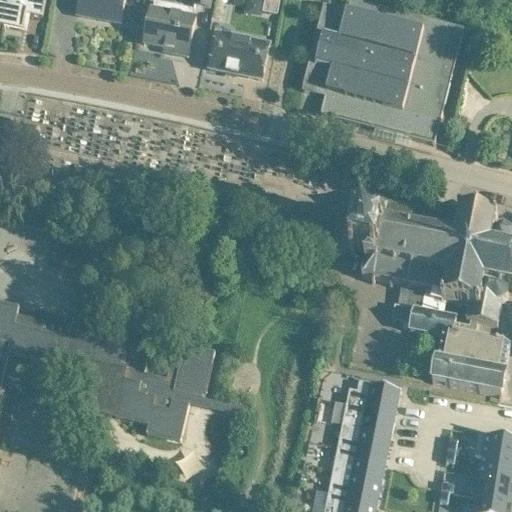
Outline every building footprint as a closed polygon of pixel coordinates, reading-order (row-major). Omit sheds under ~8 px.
[(7,0),(2,29),(23,33),(26,17),(43,20),(46,0),(7,0)] [(125,0),(80,0),(77,18),(121,26),(125,0)] [(209,11),(211,0),(194,0),(193,8),(209,11)] [(275,21),(278,0),(250,0),(250,2),(265,5),(262,19),(275,21)] [(324,100),(320,118),(435,147),(464,32),(350,3),(348,14),(324,8),(302,94),(324,100)] [(151,11),(144,46),(174,53),(173,56),(188,60),(196,20),(193,20),(195,13),(154,4),(153,12),(151,11)] [(217,36),(209,72),(262,82),(269,47),(217,36)] [(369,204),(367,205),(368,208),(364,214),(361,214),(360,216),(363,217),(365,225),(362,226),(364,228),(363,229),(360,229),(361,224),(357,223),(356,228),(351,227),(350,231),(355,232),(355,234),(356,235),(354,247),(352,248),(352,250),(347,249),(346,253),(349,254),(348,259),(354,260),(355,256),(365,258),(362,280),(372,282),(371,285),(374,286),(375,282),(390,285),(389,288),(392,289),(393,286),(402,288),(398,310),(395,309),(393,321),(404,323),(402,331),(410,333),(410,334),(443,340),(439,363),(437,363),(432,386),(502,400),(506,377),(500,376),(501,370),(506,371),(510,349),(474,342),(477,327),(497,331),(502,306),(504,305),(505,304),(506,302),(507,301),(508,298),(508,296),(508,294),(506,290),(511,291),(511,252),(511,253),(511,250),(511,233),(511,234),(505,230),(506,226),(503,226),(503,229),(499,231),(498,223),(461,215),(454,209),(455,207),(452,206),(452,209),(443,212),(442,210),(440,212),(441,214),(440,220),(387,210),(381,205),(381,202),(379,202),(378,205),(370,206),(369,204)] [(46,212),(31,209),(26,231),(41,235),(46,212)] [(0,391),(8,357),(90,376),(82,410),(116,418),(116,420),(148,427),(146,438),(181,446),(190,401),(203,403),(214,356),(183,349),(178,369),(170,368),(167,383),(143,378),(152,340),(43,315),(41,324),(17,318),(19,309),(3,306),(0,304),(0,416),(5,396),(0,395),(0,391)] [(349,393),(347,407),(396,417),(401,393),(359,384),(357,394),(349,393)] [(347,407),(342,429),(391,439),(396,417),(347,407)] [(226,418),(236,421),(248,423),(250,412),(228,408),(226,418)] [(342,429),(338,451),(387,461),(391,439),(342,429)] [(511,443),(479,438),(476,459),(484,460),(511,464),(511,443)] [(338,451),(333,474),(382,484),(387,461),(338,451)] [(455,458),(453,468),(464,470),(467,459),(455,458)] [(511,464),(484,460),(481,480),(511,484),(511,464)] [(453,469),(452,480),(462,481),(464,471),(453,469)] [(333,474),(329,496),(378,506),(382,484),(333,474)] [(201,486),(200,492),(218,497),(223,478),(217,476),(201,486)] [(511,484),(481,480),(477,500),(511,505),(511,484)] [(446,488),(445,498),(458,500),(460,490),(446,488)] [(316,494),(312,511),(376,511),(378,506),(329,496),(316,494)] [(445,498),(444,510),(456,511),(458,500),(445,498)] [(511,511),(511,505),(477,500),(475,511),(511,511)]
